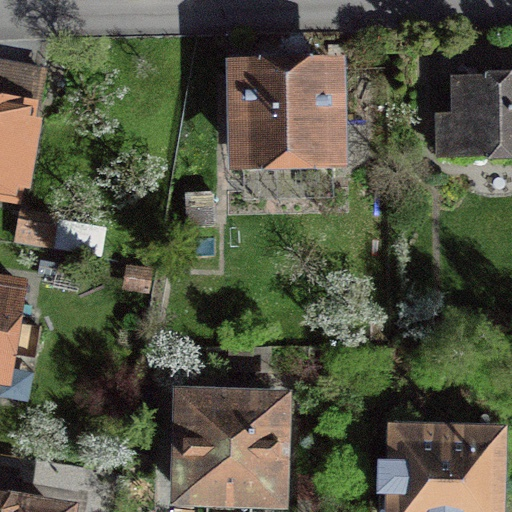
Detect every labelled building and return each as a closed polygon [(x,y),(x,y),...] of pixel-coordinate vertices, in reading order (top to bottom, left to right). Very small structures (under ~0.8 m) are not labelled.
[(44,73),(0,65),(0,95),(39,102),(44,73)] [(334,158),(332,69),(241,71),(243,160),(334,158)] [(511,153),(511,78),(455,80),(456,117),(438,117),(439,155),(511,153)] [(0,190),(13,193),(27,111),(0,106),(0,190)] [(0,372),(1,373),(16,280),(0,277),(0,372)] [(280,401),(185,399),(182,495),(207,496),(206,511),(251,511),(252,497),(277,498),(280,401)] [(392,463),(380,462),(379,494),(395,495),(394,511),(495,511),(497,435),(432,433),(432,429),(393,428),(392,463)] [(0,511),(40,511),(16,508),(15,503),(12,499),(8,495),(3,494),(0,493),(0,511)]
